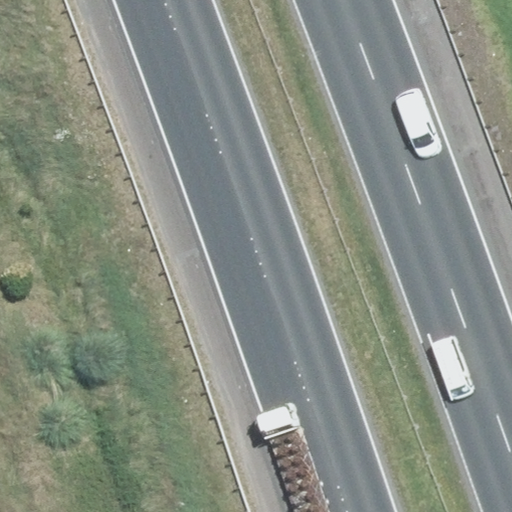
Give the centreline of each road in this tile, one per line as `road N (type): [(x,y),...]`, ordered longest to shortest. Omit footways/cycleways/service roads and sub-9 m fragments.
road 1 (motorway): [(343,511),(251,231),(162,0)]
road 2 (motorway): [(345,0),(511,454)]
